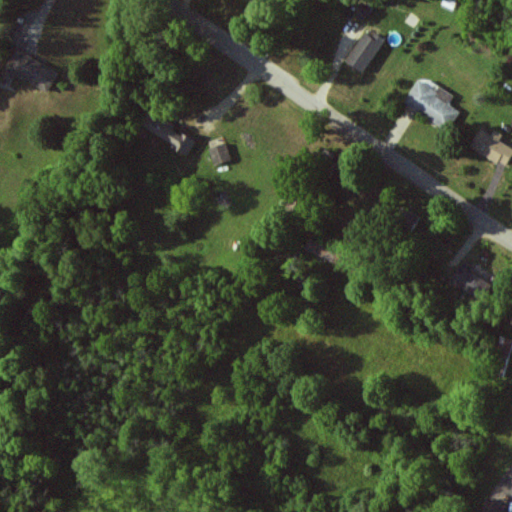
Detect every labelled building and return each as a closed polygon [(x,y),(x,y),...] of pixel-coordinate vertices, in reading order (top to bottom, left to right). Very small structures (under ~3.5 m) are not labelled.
[(364,72),(385,42),(367,30),(346,60),(364,72)] [(6,69),(49,92),(60,72),(17,49),(6,69)] [(461,107),(416,83),(405,105),(450,128),(461,107)] [(189,153),(198,138),(151,110),(142,126),(189,153)] [(495,130),(492,135),(481,128),(471,147),(507,167),(511,157),(511,147),(500,141),(504,134),(495,130)] [(231,159),(226,143),(208,148),(214,165),(231,159)] [(339,263),(344,250),(310,237),(305,250),(339,263)] [(451,284),(480,298),(488,280),(459,266),(451,284)] [(511,349),(511,339),(502,336),(496,352),(509,357),(511,349)] [(504,511),(507,506),(487,499),(481,511),(504,511)]
